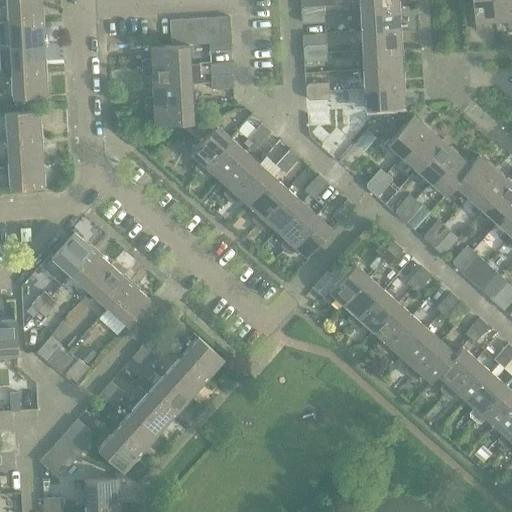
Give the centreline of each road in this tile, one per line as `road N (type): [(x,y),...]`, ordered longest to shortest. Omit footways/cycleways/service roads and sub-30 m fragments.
road 1 (residential): [(104,176),(266,323),(293,292)]
road 2 (residential): [(82,0),(91,154),(104,176)]
